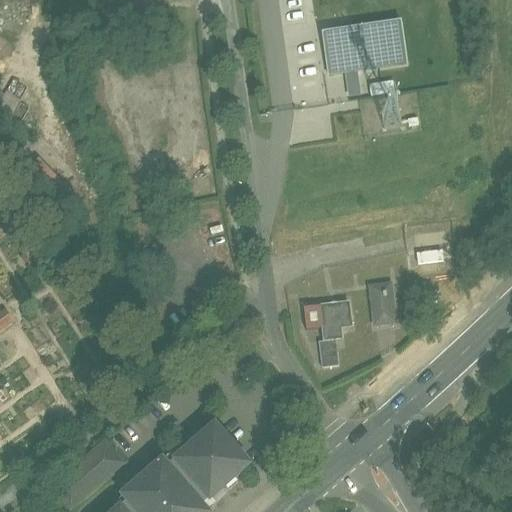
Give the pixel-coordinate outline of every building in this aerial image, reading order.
[(404,26),(326,38),(332,81),(410,70),(404,26)] [(38,161),(18,179),(50,217),(71,200),(38,161)] [(393,285),(373,287),(377,325),(397,323),(393,285)] [(328,365),(342,364),(339,341),(345,340),(343,329),(355,327),(353,304),(308,308),(311,329),(324,328),(328,365)] [(0,334),(14,325),(6,314),(0,318),(0,334)] [(132,504),(122,511),(214,511),(210,507),(255,468),(220,428),(173,468),(167,460),(125,497),(132,504)] [(128,465),(110,444),(56,491),(75,511),(128,465)]
